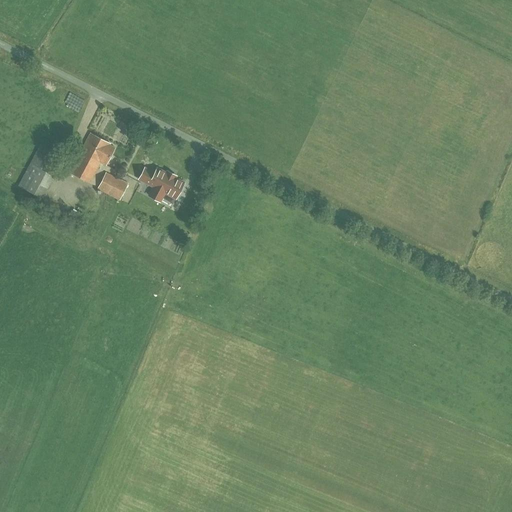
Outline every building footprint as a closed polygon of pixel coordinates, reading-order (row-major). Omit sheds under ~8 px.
[(90,133),(70,172),(89,183),(100,162),(106,165),(115,148),(110,145),(110,144),(90,133)] [(55,176),(46,172),(56,153),(40,144),(19,185),(44,198),(55,176)] [(155,173),(145,168),(139,179),(154,187),(149,196),(154,198),(160,201),(164,192),(176,198),(184,183),(175,178),(176,176),(167,171),(166,173),(157,168),(155,173)] [(98,188),(103,191),(120,199),(128,184),(106,173),(98,188)] [(74,209),(68,219),(77,224),(82,214),(74,209)]
